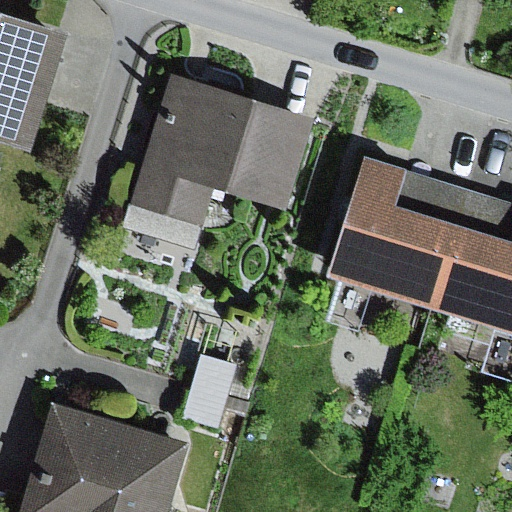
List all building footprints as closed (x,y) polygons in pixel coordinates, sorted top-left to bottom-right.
[(68,34),(0,12),(0,139),(32,149),(68,34)] [(314,118),(168,73),(120,228),(195,251),(214,188),(286,210),(314,118)] [(428,307),(454,225),(399,208),(410,173),(365,159),(329,276),(428,307)] [(511,204),(410,173),(399,208),(454,225),(511,242),(511,204)] [(511,242),(454,225),(428,307),(511,332),(511,242)] [(237,366),(201,355),(192,387),(227,397),(237,366)] [(227,397),(192,387),(182,418),(218,429),(227,397)] [(165,511),(187,440),(51,401),(18,511),(165,511)]
